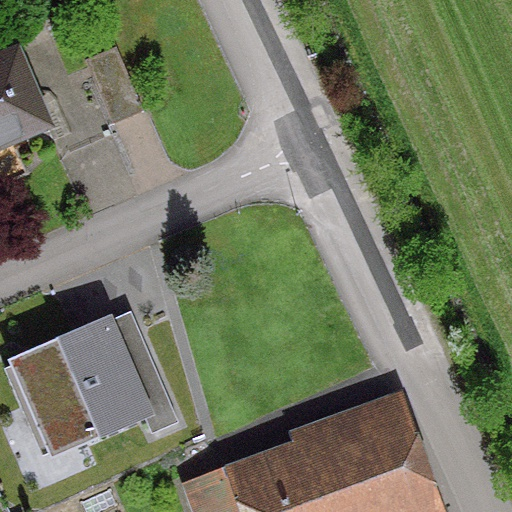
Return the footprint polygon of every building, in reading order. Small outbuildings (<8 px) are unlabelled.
[(81,62),(85,69),(109,126),(140,113),(112,48),(81,62)] [(0,143),(33,130),(43,125),(13,54),(0,59),(0,143)] [(72,337),(13,362),(53,454),(140,416),(139,415),(100,324),(72,337)] [(139,415),(140,416),(148,435),(174,423),(166,404),(139,415)] [(192,488),(191,485),(186,487),(195,511),(437,511),(399,405),(395,408),(400,422),(300,458),(298,454),(235,476),(230,464),(224,467),(227,475),(192,488)]
